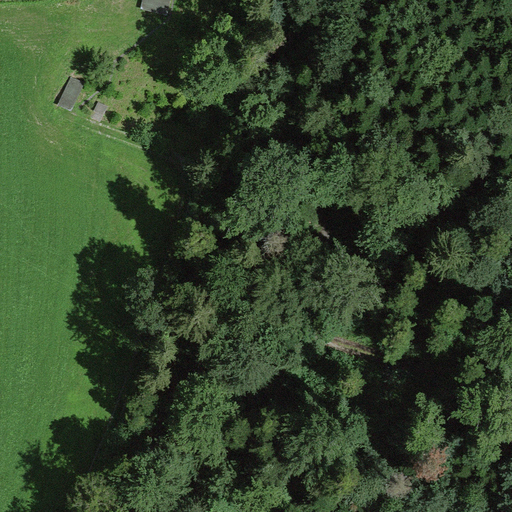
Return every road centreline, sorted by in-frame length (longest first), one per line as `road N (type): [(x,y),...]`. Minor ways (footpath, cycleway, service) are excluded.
road 1 (track): [(135,511),(186,376),(284,266),(317,250)]
road 2 (track): [(317,250),(433,215),(511,171)]
